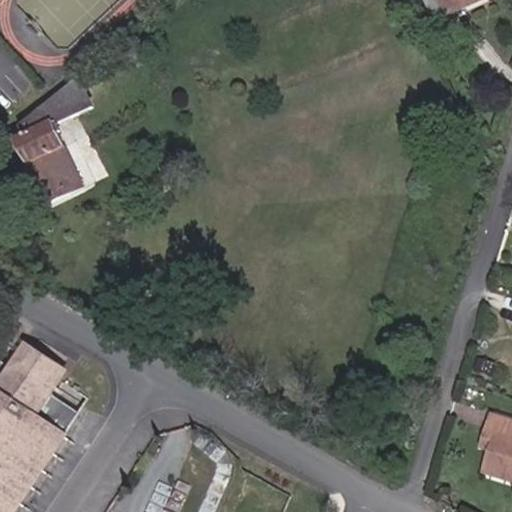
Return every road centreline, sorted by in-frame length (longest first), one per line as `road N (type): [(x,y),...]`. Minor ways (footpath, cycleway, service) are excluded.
road 1 (residential): [(363,490),(154,372)]
road 2 (residential): [(154,372),(0,287)]
road 3 (residential): [(67,511),(154,372)]
